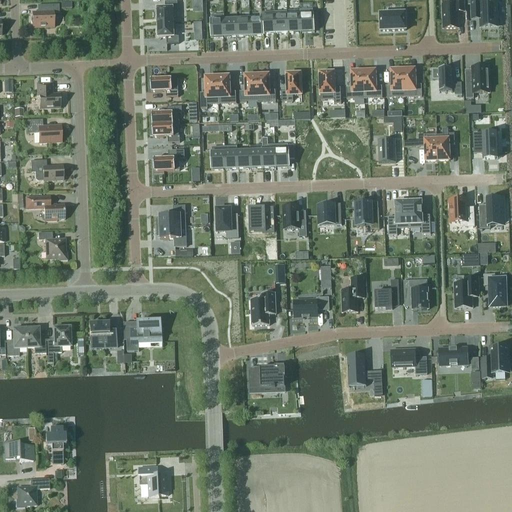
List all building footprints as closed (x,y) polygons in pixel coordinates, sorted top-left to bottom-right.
[(451,0),(451,6),(442,6),(443,30),(458,29),(457,13),(464,13),(463,0),(451,0)] [(484,0),(468,0),(468,4),(471,4),(472,20),(480,20),(480,28),(497,28),(496,2),(484,2),(484,0)] [(165,10),(157,10),(158,24),(175,24),(176,24),(178,24),(177,3),(165,3),(165,10)] [(32,14),(32,29),(54,28),(53,14),(59,14),(59,5),(37,6),(38,14),(32,14)] [(300,17),(300,33),(313,33),(312,12),(300,12),(300,17)] [(405,14),(380,15),(380,32),(406,31),(405,14)] [(212,38),(225,38),(224,22),(224,17),(211,17),(212,38)] [(275,18),(275,34),(288,34),(287,17),(275,18)] [(300,33),(300,17),(287,17),(288,34),(300,33)] [(262,35),(263,35),(275,34),(275,18),(261,18),(262,20),(262,35)] [(262,20),(249,21),(250,37),(263,37),(263,35),(262,35),(262,20)] [(237,37),(237,21),(224,22),(225,38),(237,37)] [(237,21),(237,37),(250,37),(249,21),(237,21)] [(175,24),(158,24),(158,39),(166,39),(167,45),(179,45),(178,38),(176,38),(176,24),(175,24)] [(465,74),(466,100),(474,100),(473,95),(489,94),(488,68),(472,69),(472,74),(465,74)] [(365,73),(363,73),(364,100),(376,100),(382,99),(382,87),(376,88),(375,73),(373,73),(373,70),(365,71),(365,73)] [(451,70),(432,70),(433,81),(439,81),(439,93),(452,92),(451,70)] [(415,71),(403,72),(404,99),(415,98),(422,98),(421,86),(415,86),(415,71)] [(322,75),(319,75),(320,102),(334,101),(334,105),(341,105),(340,89),(334,89),(334,74),(330,74),(330,72),(322,72),(322,75)] [(391,87),(385,87),(386,99),(392,99),(404,99),(403,72),(391,72),(391,87)] [(287,91),(281,91),(281,103),(288,103),(293,103),(292,97),(301,96),(300,75),(298,75),(298,73),(290,73),(290,76),(286,76),(287,91)] [(352,88),(346,89),(346,101),(353,100),(364,100),(363,73),(351,73),(352,88)] [(245,92),(239,93),(240,105),(246,104),(246,103),(258,103),(257,98),(257,77),(245,77),(245,92)] [(269,77),(257,77),(257,98),(258,103),(258,104),(269,103),(276,103),(275,91),(269,92),(269,77)] [(152,81),(150,81),(151,93),(166,92),(166,98),(178,98),(177,80),(160,80),(160,78),(152,78),(152,81)] [(206,94),(200,94),(200,110),(207,110),(206,106),(218,105),(218,99),(217,78),(205,79),(206,94)] [(229,78),(217,78),(218,99),(218,105),(230,105),(236,105),(235,93),(230,93),(229,78)] [(39,85),(37,85),(37,97),(39,97),(40,110),(60,110),(59,96),(52,96),(52,85),(48,85),(39,85)] [(167,114),(152,115),(152,127),(178,126),(179,126),(179,115),(182,115),(181,108),(167,108),(167,114)] [(23,118),(23,110),(14,110),(15,119),(23,118)] [(401,119),(393,119),(393,125),(394,133),(402,133),(401,119)] [(39,145),(61,144),(60,127),(42,128),(42,121),(27,121),(27,135),(38,134),(39,145)] [(152,128),(150,129),(150,137),(153,137),(153,139),(168,138),(168,144),(180,143),(179,137),(178,137),(178,126),(152,127),(152,128)] [(437,136),(436,136),(437,162),(449,162),(449,147),(455,146),(454,134),(448,135),(448,130),(442,130),(442,136),(437,136)] [(498,157),(497,134),(473,135),(474,155),(482,154),(482,161),(495,160),(498,160),(498,157)] [(437,135),(418,136),(419,148),(424,147),(425,163),(437,162),(436,136),(437,136),(437,135)] [(395,141),(378,142),(379,164),(396,164),(395,141)] [(266,147),(262,148),(262,152),(263,169),(275,168),(275,147),(266,147)] [(288,147),(275,147),(275,168),(288,168),(288,160),(288,147)] [(224,149),(211,150),(212,171),(225,170),(224,149)] [(237,149),(224,149),(225,170),(238,170),(237,153),(237,149)] [(168,160),(153,160),(154,173),(180,172),(179,160),(184,160),(184,151),(168,152),(168,160)] [(262,152),(250,153),(250,169),(263,169),(262,152)] [(250,153),(237,153),(238,170),(250,169),(250,153)] [(46,168),(46,161),(30,162),(31,174),(35,173),(35,181),(37,183),(43,182),(63,182),(62,168),(46,168)] [(295,168),(295,178),(308,177),(307,167),(295,168)] [(25,199),(26,211),(44,210),(44,223),(57,222),(56,221),(64,221),(64,207),(52,207),(52,206),(50,206),(49,198),(25,199)] [(504,224),(503,200),(486,200),(486,206),(479,207),(480,230),(490,230),(490,225),(504,224)] [(418,201),(408,202),(409,229),(422,229),(422,236),(430,235),(430,216),(422,217),(421,203),(418,203),(418,201)] [(466,201),(449,202),(450,224),(467,223),(467,228),(475,228),(474,208),(467,209),(466,201)] [(388,218),(388,237),(397,236),(397,230),(409,229),(408,202),(399,202),(399,204),(395,204),(396,218),(388,218)] [(371,205),(355,205),(356,228),(371,227),(371,231),(379,231),(378,211),(371,211),(371,205)] [(341,226),(340,208),(333,208),(333,206),(318,207),(319,227),(340,226),(341,226)] [(298,207),(283,208),(284,231),(299,230),(299,238),(306,238),(306,223),(299,223),(298,207)] [(273,208),(248,209),(249,234),(274,233),(273,208)] [(167,220),(165,220),(165,228),(193,227),(193,209),(181,209),(182,216),(167,216),(167,220)] [(238,239),(238,225),(231,225),(230,210),(216,210),(217,225),(215,225),(215,233),(226,233),(226,239),(238,239)] [(193,227),(165,228),(165,237),(168,237),(168,240),(183,240),(183,246),(194,246),(193,227)] [(38,242),(45,241),(46,261),(59,261),(59,262),(67,262),(67,253),(66,253),(65,240),(52,241),(52,234),(38,234),(38,242)] [(239,244),(230,245),(231,256),(240,256),(239,244)] [(310,260),(309,252),(296,253),(296,260),(310,260)] [(478,267),(478,257),(463,257),(463,268),(478,267)] [(333,293),(331,260),(307,261),(307,268),(314,267),(316,293),(333,293)] [(495,275),(484,276),(484,287),(490,287),(491,309),(506,308),(505,281),(495,281),(495,275)] [(464,277),(453,278),(454,285),(454,310),(472,309),(472,299),(478,299),(479,299),(478,280),(464,280),(464,277)] [(342,314),(357,314),(357,300),(364,299),(363,279),(351,280),(351,292),(341,292),(342,314)] [(392,297),(399,296),(398,281),(390,282),(391,292),(374,293),(375,311),(392,311),(392,297)] [(412,312),(428,311),(427,291),(417,291),(416,282),(403,282),(404,302),(412,302),(412,312)] [(251,301),(252,327),(269,327),(269,316),(276,316),(275,294),(261,295),(261,300),(251,301)] [(309,319),(309,318),(317,318),(317,312),(329,311),(329,298),(316,299),(316,302),(294,303),(294,319),(302,318),(302,319),(303,319),(303,318),(308,318),(308,319),(309,319)] [(138,352),(138,342),(162,341),(161,322),(129,324),(130,341),(126,341),(126,353),(138,352)] [(90,346),(107,345),(107,349),(118,348),(117,333),(110,333),(110,325),(89,325),(90,346)] [(69,326),(57,326),(57,327),(55,330),(54,330),(54,342),(47,342),(48,357),(47,357),(47,365),(53,364),(53,355),(61,354),(61,348),(70,348),(70,339),(73,339),(72,329),(69,329),(69,326)] [(34,349),(34,355),(46,355),(45,342),(38,343),(38,330),(37,330),(34,328),(34,327),(25,328),(26,350),(34,349)] [(14,331),(13,331),(14,344),(7,344),(7,358),(19,357),(19,350),(26,350),(25,328),(16,328),(16,329),(14,331)] [(491,374),(505,374),(509,374),(508,364),(508,348),(496,348),(490,349),(490,351),(490,360),(482,360),(483,380),(491,379),(491,374)] [(467,350),(439,351),(439,362),(446,361),(446,367),(467,366),(467,350)] [(391,352),(392,368),(415,368),(415,376),(427,376),(426,361),(415,361),(415,352),(391,352)] [(374,387),(382,387),(381,372),(365,373),(365,356),(364,356),(364,357),(348,358),(348,357),(347,357),(348,388),(349,388),(349,384),(365,384),(365,388),(366,388),(366,381),(373,381),(374,387)] [(249,368),(249,369),(249,379),(250,379),(250,389),(250,395),(261,394),(261,389),(272,388),(272,390),(275,389),(275,388),(284,388),(284,368),(260,369),(260,371),(250,371),(249,368)] [(472,390),(480,390),(479,374),(471,374),(472,390)] [(62,436),(62,429),(50,430),(50,436),(45,436),(45,447),(51,447),(51,453),(52,466),(63,466),(62,447),(65,446),(65,436),(62,436)] [(25,444),(4,445),(5,461),(19,460),(19,463),(33,463),(32,447),(25,447),(25,444)] [(159,497),(168,497),(167,476),(158,477),(157,469),(139,470),(140,487),(149,486),(149,499),(159,499),(159,497)] [(36,491),(49,490),(49,480),(30,481),(30,488),(17,489),(17,501),(16,501),(16,509),(25,509),(25,508),(37,507),(36,491)]
